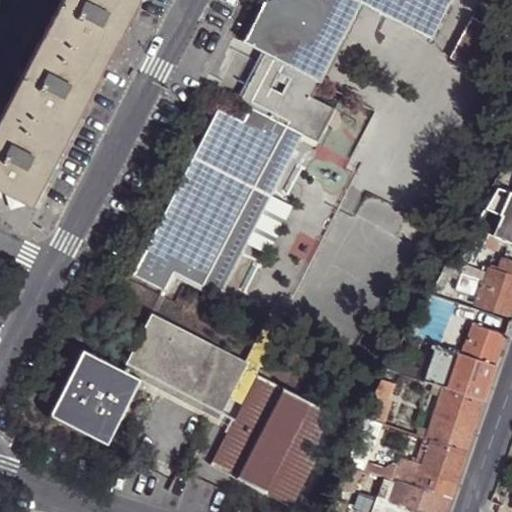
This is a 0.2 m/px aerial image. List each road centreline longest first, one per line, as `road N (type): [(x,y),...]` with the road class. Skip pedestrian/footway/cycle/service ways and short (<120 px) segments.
road 1 (residential): [(191,0),(0,386)]
road 2 (residential): [(467,511),(511,383)]
road 3 (residential): [(0,473),(114,511)]
